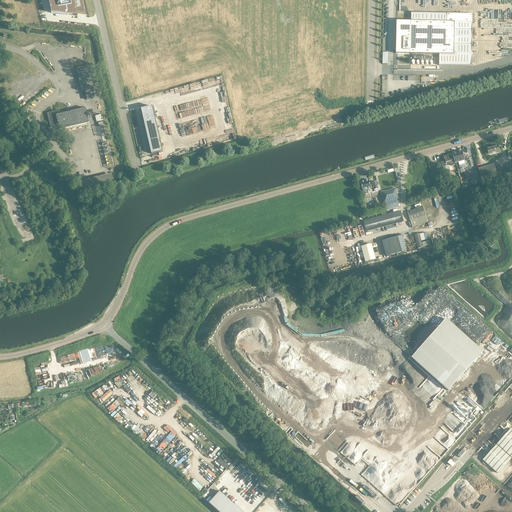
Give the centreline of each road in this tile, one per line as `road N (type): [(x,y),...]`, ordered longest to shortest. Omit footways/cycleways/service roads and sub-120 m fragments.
road 1 (tertiary): [(102,325),(141,250),(171,222),(511,128)]
road 2 (tertiary): [(311,511),(102,325)]
road 3 (unknown): [(391,511),(334,463),(328,447),(348,431),(398,437),(423,426),(469,377)]
road 4 (unclassified): [(96,0),(133,163)]
road 5 (unclassified): [(407,511),(511,396)]
road 6 (unknown): [(170,101),(210,94),(226,115),(220,131),(180,149)]
